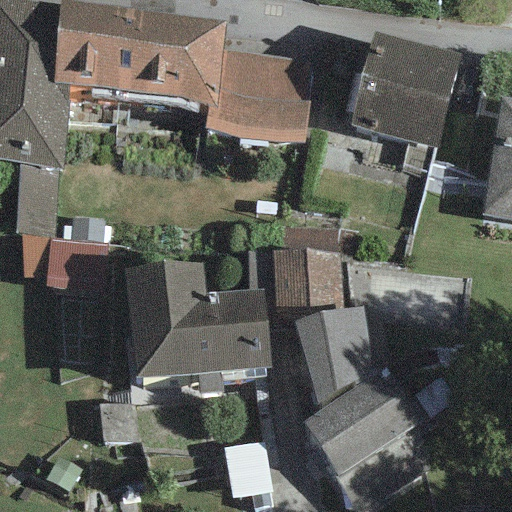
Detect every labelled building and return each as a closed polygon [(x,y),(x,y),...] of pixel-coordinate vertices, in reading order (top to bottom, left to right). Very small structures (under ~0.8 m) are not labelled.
[(51,82),(60,6),(8,0),(0,0),(0,161),(60,169),(68,101),(70,85),(51,82)] [(225,21),(61,2),(60,6),(51,82),(70,85),(68,101),(205,117),(208,100),(215,101),(222,52),(225,21)] [(461,56),(373,33),(348,127),(435,150),(461,56)] [(313,64),(222,52),(215,101),(208,100),(205,117),(204,131),(302,144),(313,64)] [(511,98),(501,97),(481,216),(511,221),(511,98)] [(337,252),(272,252),(275,325),(295,322),(342,309),(337,252)] [(202,263),(124,270),(135,378),(142,377),(143,391),(266,379),(265,369),(271,369),(263,289),(205,294),(202,263)] [(342,309),(295,322),(319,413),(303,422),(336,477),(332,478),(358,511),(374,511),(453,459),(386,370),(370,378),(363,307),(342,309)]
